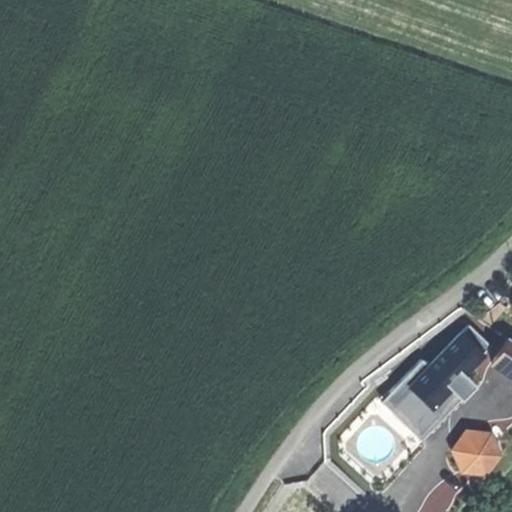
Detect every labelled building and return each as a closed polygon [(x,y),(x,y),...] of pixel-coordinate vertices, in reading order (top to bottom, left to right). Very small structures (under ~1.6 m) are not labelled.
[(459,333),(442,351),(464,371),(480,353),(459,333)] [(511,342),(505,338),(497,349),(511,359),(511,342)] [(488,363),(511,378),(511,359),(497,349),(488,363)] [(412,384),(395,402),(417,422),(431,406),(464,371),(442,351),(425,369),(412,384)] [(404,377),(412,384),(425,369),(417,362),(410,370),(404,377)] [(474,380),(464,371),(431,406),(442,415),(474,380)] [(487,429),(461,425),(446,446),(456,470),(480,474),(497,452),(487,429)]
